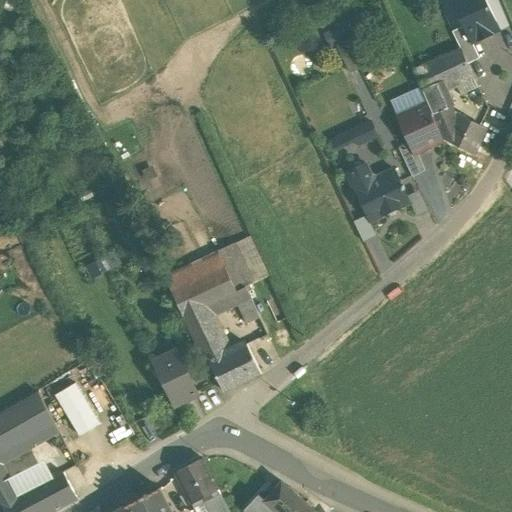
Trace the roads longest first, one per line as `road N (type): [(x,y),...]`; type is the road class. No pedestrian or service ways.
road 1 (unclassified): [(511,137),(489,185),(445,233),(267,379),(222,431)]
road 2 (tertiary): [(222,431),(387,511)]
road 3 (tertiary): [(79,511),(222,431)]
